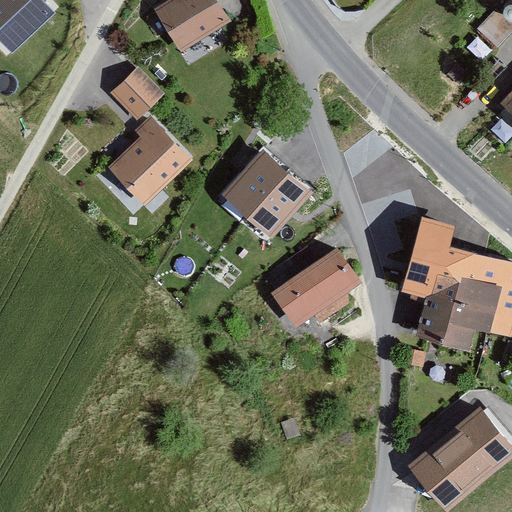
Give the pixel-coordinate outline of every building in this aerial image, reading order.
[(0,0),(0,35),(12,49),(55,9),(46,0),(0,0)] [(220,0),(168,0),(159,6),(185,49),(232,20),(220,0)] [(479,23),(496,42),(511,26),(511,24),(496,7),(479,23)] [(167,94),(141,65),(112,92),(138,121),(167,94)] [(511,85),(498,99),(511,112),(511,85)] [(146,136),(113,165),(147,202),(194,160),(155,115),(139,129),(146,136)] [(314,188),(264,144),(222,191),(272,235),(314,188)] [(465,223),(426,212),(403,290),(428,297),(418,331),(472,346),(478,324),(511,334),(511,257),(459,242),(465,223)] [(341,245),(276,289),(301,325),(366,281),(341,245)] [(511,453),(511,431),(490,406),(417,468),(449,506),(511,453)]
